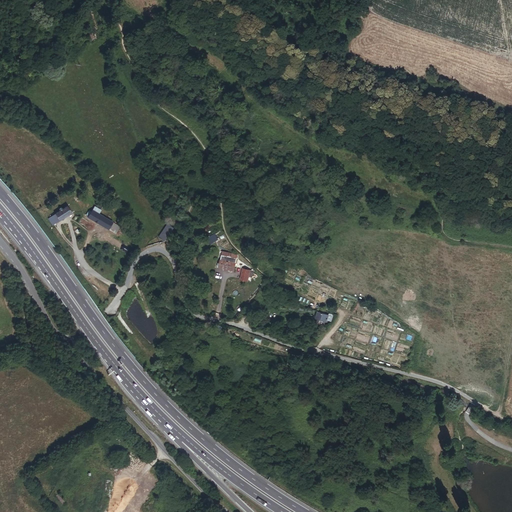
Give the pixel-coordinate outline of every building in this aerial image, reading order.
[(72,214),(68,207),(64,210),(62,208),(60,209),(58,211),(59,213),(55,216),(49,221),(53,227),(59,222),(60,223),(72,214)] [(94,207),(91,211),(98,215),(100,210),(94,207)] [(87,217),(109,229),(113,223),(98,215),(91,211),(86,212),(85,215),(87,216),(87,217)] [(109,229),(115,232),(119,226),(113,223),(109,229)] [(162,240),(163,240),(171,227),(166,223),(157,237),(162,240)] [(217,268),(233,270),(235,258),(226,257),(226,253),(221,252),(219,264),(217,264),(217,268)] [(247,280),(247,276),(248,269),(241,268),(240,279),(247,280)] [(327,319),(329,320),(330,316),(317,312),(315,319),(326,322),(327,319)]
